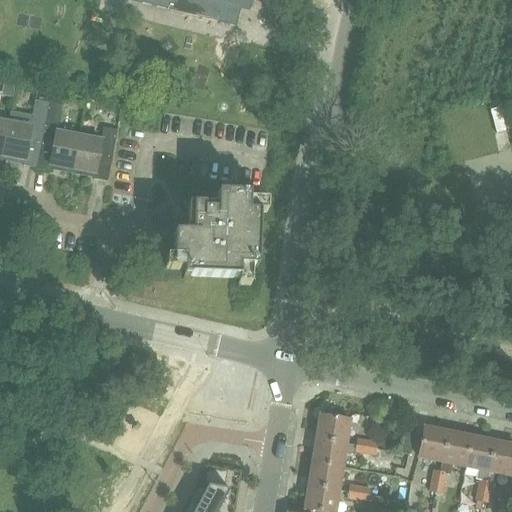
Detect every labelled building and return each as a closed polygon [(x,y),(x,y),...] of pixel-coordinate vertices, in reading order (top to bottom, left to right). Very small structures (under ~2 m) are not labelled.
[(128,0),(235,24),(239,5),(248,8),(250,0),(128,0)] [(1,161),(2,157),(23,161),(22,166),(22,167),(36,169),(48,104),(35,101),(32,116),(10,112),(8,124),(1,161)] [(71,175),(78,137),(57,133),(62,106),(48,104),(36,169),(49,172),(50,166),(72,170),(71,175)] [(71,175),(72,175),(73,170),(94,174),(93,180),(107,183),(117,131),(103,129),(100,141),(78,137),(71,175)] [(174,234),(173,259),(184,259),(183,271),(183,277),(239,279),(239,268),(257,269),(259,214),(248,213),(249,195),(217,194),(216,212),(203,211),(204,207),(187,206),(186,234),(174,234)] [(320,416),(316,440),(345,444),(349,421),(320,416)] [(398,455),(410,457),(416,428),(404,425),(398,455)] [(418,458),(441,463),(448,433),(424,428),(418,458)] [(441,463),(439,473),(447,475),(450,475),(452,465),(464,468),(470,437),(448,433),(441,463)] [(485,482),(487,472),(493,442),(470,437),(464,468),(477,470),(475,480),(478,481),(485,482)] [(356,439),(355,446),(353,454),(364,456),(367,441),(356,439)] [(316,440),(312,463),(342,468),(344,454),(353,455),(353,454),(355,446),(345,444),(316,440)] [(378,443),(367,441),(364,456),(375,458),(378,443)] [(511,468),(511,445),(493,442),(487,472),(510,477),(511,468)] [(312,463),(308,487),(338,491),(342,468),(312,463)] [(432,472),(430,482),(445,485),(447,475),(439,473),(433,472),(432,472)] [(478,481),(476,491),(491,494),(493,484),(485,482),(478,481)] [(430,482),(428,492),(443,495),(445,485),(430,482)] [(207,486),(193,511),(217,511),(229,490),(207,486)] [(346,500),(357,502),(359,487),(348,486),(346,500)] [(304,510),(316,511),(334,511),(338,491),(308,487),(304,510)] [(374,490),(359,487),(357,502),(367,503),(368,497),(372,498),(374,490)] [(489,504),(491,494),(476,491),(474,501),(489,504)]
